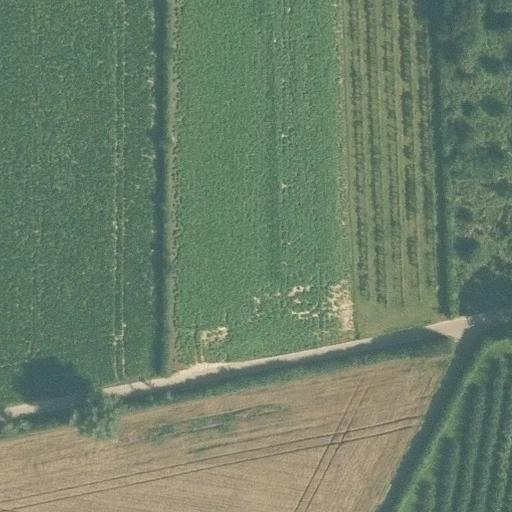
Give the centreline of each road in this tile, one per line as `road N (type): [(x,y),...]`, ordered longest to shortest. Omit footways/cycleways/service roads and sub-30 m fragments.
road 1 (unclassified): [(0,417),(468,325)]
road 2 (unclassified): [(378,511),(458,362),(468,325)]
